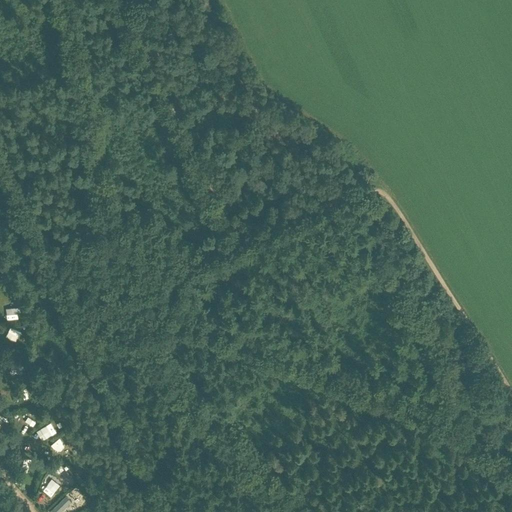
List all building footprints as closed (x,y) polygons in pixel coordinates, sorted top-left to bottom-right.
[(3,301),(13,311),(22,302),(13,292),(3,301)] [(9,341),(19,341),(20,326),(9,326),(9,341)] [(18,362),(13,376),(23,379),(28,366),(18,362)] [(20,392),(24,400),(33,396),(29,387),(20,392)] [(36,412),(28,419),(35,427),(43,420),(36,412)] [(43,444),(50,437),(44,431),(37,438),(43,444)] [(66,450),(65,456),(74,458),(76,452),(66,450)] [(49,511),(58,511),(70,502),(65,496),(49,511)]
